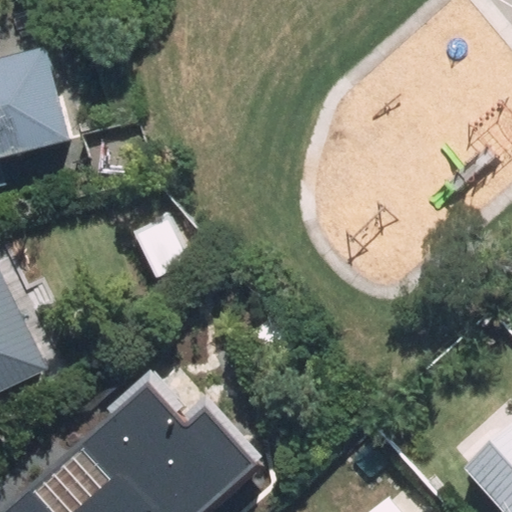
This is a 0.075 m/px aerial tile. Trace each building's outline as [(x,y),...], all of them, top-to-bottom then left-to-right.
[(0,157),(63,143),(41,50),(0,59),(0,157)] [(176,231),(156,200),(130,217),(150,248),(176,231)] [(0,390),(46,369),(0,269),(0,390)] [(181,353),(233,305),(208,278),(155,324),(181,353)] [(208,511),(273,454),(223,398),(203,415),(165,372),(6,511),(208,511)] [(511,511),(511,413),(456,463),(499,511),(511,511)] [(427,511),(402,484),(371,511),(427,511)]
